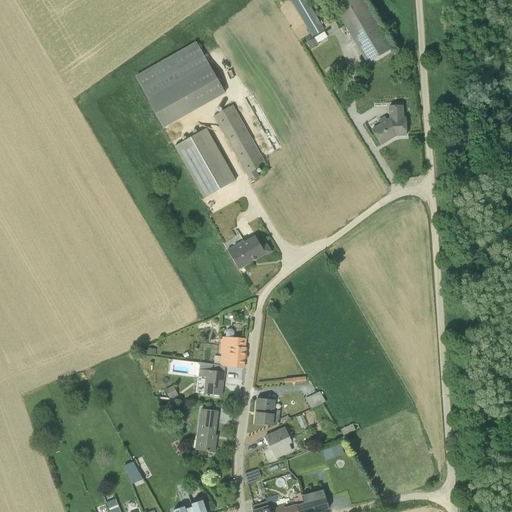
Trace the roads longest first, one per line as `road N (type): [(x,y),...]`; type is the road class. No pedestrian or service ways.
road 1 (residential): [(429,188),(389,195),(264,295),(239,453),(243,511)]
road 2 (unclassified): [(452,497),(429,188)]
road 3 (unclassified): [(429,188),(417,0)]
